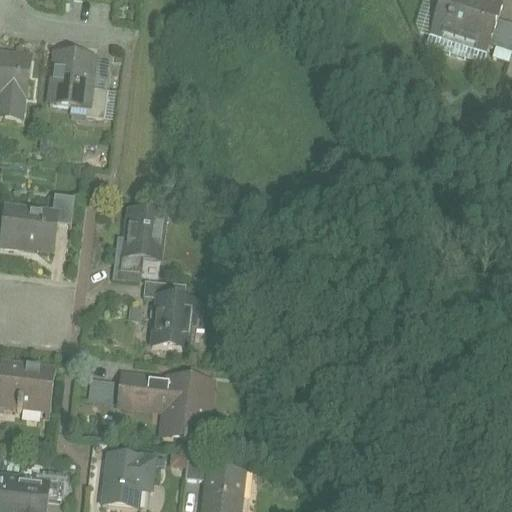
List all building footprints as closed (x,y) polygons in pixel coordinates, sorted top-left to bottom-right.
[(490,25),(497,4),(486,0),(436,0),(423,42),(479,60),(482,50),(490,25)] [(511,32),(490,25),(482,50),(508,58),(511,45),(511,32)] [(0,56),(0,124),(17,127),(27,61),(0,56)] [(91,63),(46,57),(40,109),(84,115),(87,94),(91,63)] [(106,87),(106,60),(95,60),(95,87),(106,87)] [(104,96),(87,94),(84,115),(101,117),(104,96)] [(54,219),(51,237),(65,239),(69,206),(49,203),(47,218),(54,219)] [(51,237),(54,219),(47,218),(0,212),(0,214),(0,258),(47,265),(51,237)] [(154,271),(161,221),(122,216),(115,266),(154,271)] [(149,303),(179,308),(181,296),(137,290),(135,307),(148,309),(149,303)] [(179,308),(149,303),(148,309),(142,354),(189,361),(197,310),(179,308)] [(0,368),(0,417),(44,424),(51,375),(36,373),(35,378),(20,376),(21,371),(0,368)] [(211,390),(116,376),(110,415),(157,422),(154,446),(202,452),(211,390)] [(106,413),(109,391),(96,389),(93,411),(106,413)] [(180,488),(200,490),(201,476),(203,462),(183,459),(180,488)] [(132,464),(102,461),(96,511),(135,511),(137,500),(147,501),(152,463),(133,461),(132,464)] [(179,475),(180,464),(168,463),(166,474),(179,475)] [(237,511),(241,480),(201,476),(200,490),(197,511),(237,511)] [(41,511),(45,489),(0,483),(0,511),(41,511)]
